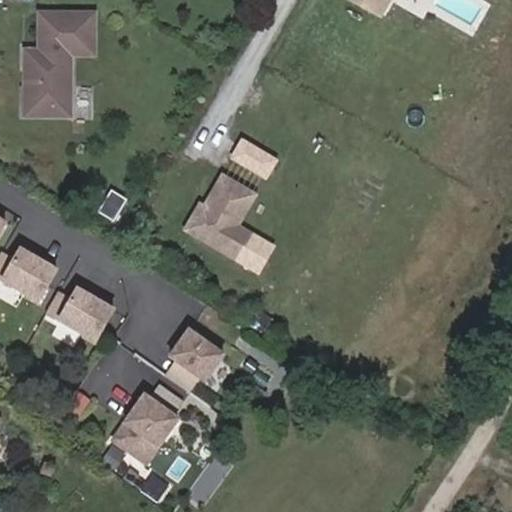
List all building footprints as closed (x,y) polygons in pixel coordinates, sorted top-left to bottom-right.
[(361,0),(386,13),(392,0),(361,0)] [(90,32),(89,15),(38,19),(41,55),(26,56),(31,111),(73,108),(69,53),(86,52),(84,32),(90,32)] [(236,226),(255,195),(222,175),(203,206),(198,214),(194,212),(184,229),(234,259),(250,234),(236,226)] [(113,220),(125,200),(110,192),(98,212),(113,220)] [(198,214),(203,206),(199,204),(194,212),(198,214)] [(0,232),(8,219),(0,214),(0,232)] [(41,302),(60,272),(25,250),(6,280),(41,302)] [(97,343),(116,312),(81,290),(62,321),(97,343)] [(227,355),(192,331),(174,357),(208,382),(227,355)] [(150,464),(181,420),(148,396),(117,441),(150,464)] [(117,446),(105,465),(165,500),(176,481),(117,446)] [(216,506),(223,511),(246,511),(264,490),(242,473),(216,506)]
